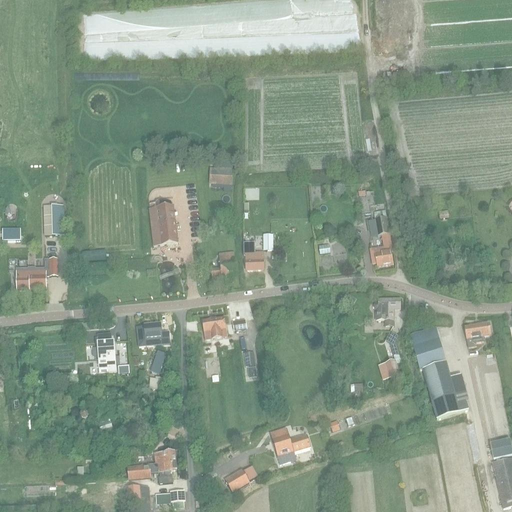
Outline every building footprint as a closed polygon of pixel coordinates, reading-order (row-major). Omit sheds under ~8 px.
[(209,185),(231,186),(232,170),(210,169),(209,185)] [(55,207),(51,207),(51,208),(51,211),(52,237),(64,237),(63,208),(56,208),(56,207),(55,207)] [(150,210),(154,248),(162,247),(178,245),(174,207),(157,209),(150,210)] [(379,215),(374,216),(375,222),(374,222),(377,238),(381,237),(383,248),(379,249),(369,251),(371,264),(375,263),(376,269),(392,266),(390,254),(393,253),(385,213),(379,214),(379,215)] [(20,231),(2,232),(3,243),(21,243),(20,231)] [(262,236),(263,252),(272,251),(272,236),(262,236)] [(254,244),(244,244),(244,256),(245,256),(245,272),(263,272),(262,254),(254,254),(254,244)] [(319,248),(320,256),(330,255),(329,246),(319,248)] [(82,253),(83,262),(106,261),(106,252),(82,253)] [(210,270),(211,279),(228,277),(228,281),(233,281),(232,277),(236,276),(233,253),(218,255),(219,269),(210,270)] [(28,271),(16,271),(16,273),(17,292),(37,292),(46,291),(46,278),(58,278),(58,261),(45,261),(45,270),(34,270),(34,269),(28,269),(28,271)] [(346,295),(340,304),(349,310),(355,302),(346,295)] [(373,307),(373,311),(375,312),(375,322),(384,322),(384,328),(393,328),(393,322),(393,311),(399,311),(399,300),(377,300),(377,305),(375,305),(373,307)] [(226,338),(223,319),(201,322),(204,341),(226,338)] [(232,323),(234,332),(247,330),(245,321),(232,323)] [(483,339),(491,338),(489,325),(463,329),(465,341),(466,341),(468,350),(476,349),(475,345),(483,344),(483,339)] [(144,328),(137,328),(138,340),(145,340),(155,340),(155,344),(156,346),(170,345),(169,333),(161,334),(160,326),(144,327),(144,328)] [(409,337),(418,371),(421,371),(422,370),(436,421),(469,411),(466,402),(468,402),(461,376),(449,379),(435,329),(411,336),(409,337)] [(97,345),(97,349),(93,349),(93,353),(98,353),(98,365),(99,365),(99,370),(115,369),(114,344),(111,344),(110,336),(98,336),(98,345),(97,345)] [(396,346),(390,347),(392,352),(393,356),(399,354),(397,351),(396,346)] [(159,353),(152,374),(159,376),(166,355),(159,353)] [(244,355),(246,368),(256,367),(254,354),(244,355)] [(150,380),(149,390),(161,392),(162,380),(155,379),(155,381),(150,380)] [(81,412),(80,415),(82,418),(85,419),(87,418),(88,415),(87,412),(84,411),(81,412)] [(97,421),(100,432),(112,429),(109,418),(97,421)] [(336,422),(329,425),(332,434),(340,432),(336,422)] [(296,442),(289,444),(285,431),(269,436),(278,467),(289,463),(287,456),(309,449),(306,438),(296,441),(296,442)] [(490,446),(493,461),(511,456),(511,453),(509,442),(490,446)] [(157,466),(149,467),(150,475),(158,474),(157,468),(164,468),(164,466),(176,464),(175,452),(156,454),(156,455),(154,455),(154,459),(156,459),(157,466)] [(511,459),(492,464),(502,511),(511,508),(511,459)] [(164,468),(157,468),(158,474),(164,473),(164,478),(170,478),(169,473),(177,472),(176,464),(164,466),(164,468)] [(127,469),(128,482),(150,480),(150,475),(149,467),(134,468),(127,469)] [(224,482),(232,495),(249,484),(242,472),(224,482)] [(139,488),(126,489),(128,508),(134,508),(133,511),(151,511),(149,489),(139,488)] [(118,490),(112,491),(113,511),(120,510),(118,490)] [(172,496),(155,497),(156,506),(173,505),(173,511),(184,510),(182,493),(172,494),(172,496)]
